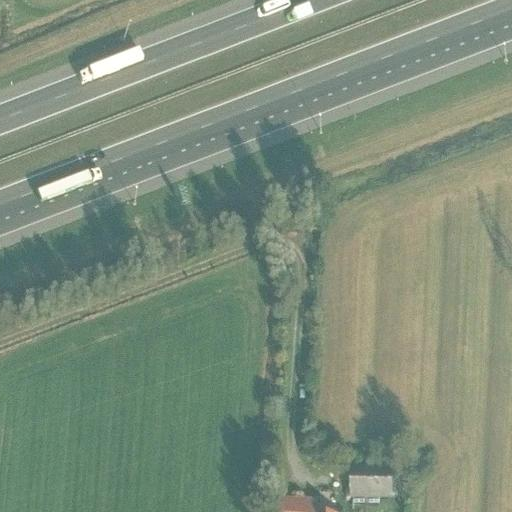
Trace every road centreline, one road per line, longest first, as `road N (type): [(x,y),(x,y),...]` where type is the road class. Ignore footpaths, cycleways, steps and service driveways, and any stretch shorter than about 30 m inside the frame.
road 1 (motorway): [(0,207),(511,11)]
road 2 (track): [(0,345),(283,240),(299,246),(286,434),(292,462)]
road 3 (motorway): [(311,0),(0,119)]
